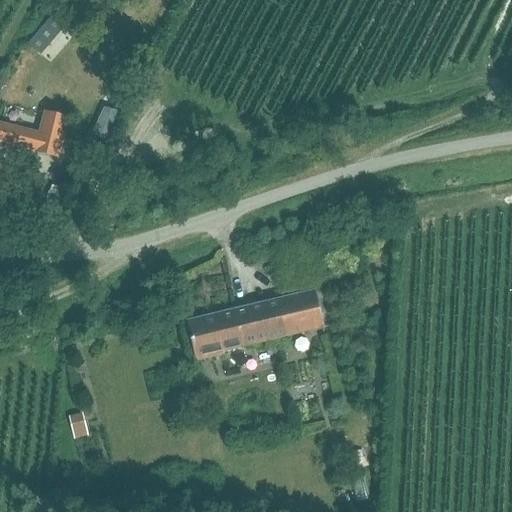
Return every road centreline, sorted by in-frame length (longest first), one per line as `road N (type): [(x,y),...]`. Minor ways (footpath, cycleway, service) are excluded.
road 1 (unclassified): [(125,249),(395,158),(511,138)]
road 2 (unclassified): [(125,249),(0,252)]
